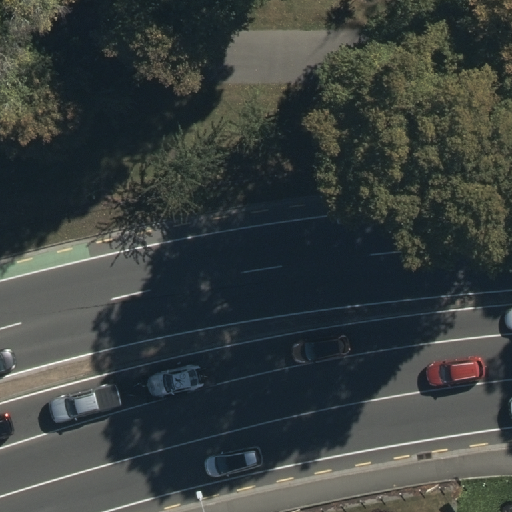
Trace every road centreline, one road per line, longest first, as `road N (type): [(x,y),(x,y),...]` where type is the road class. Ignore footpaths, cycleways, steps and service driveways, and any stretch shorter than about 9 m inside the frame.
road 1 (primary): [(511,362),(266,396),(0,473)]
road 2 (primary): [(0,321),(268,261),(511,235)]
